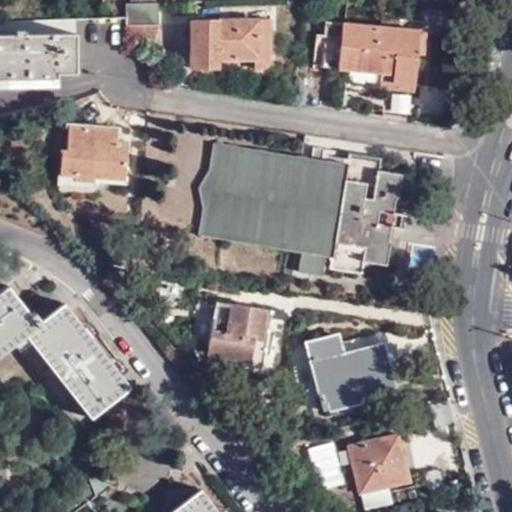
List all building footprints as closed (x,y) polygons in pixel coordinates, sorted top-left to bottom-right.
[(129,4),(122,4),(122,26),(154,25),(154,3),(129,4)] [(422,54),(425,21),(377,18),(376,27),(321,23),(318,66),(335,67),(335,71),(360,73),(359,86),(411,90),(415,54),(422,54)] [(269,21),(190,20),(189,68),(215,68),(215,60),(253,61),(252,69),(264,69),(269,63),(269,21)] [(154,25),(122,26),(122,34),(149,42),(154,25)] [(30,79),(56,79),(56,75),(75,75),(75,34),(25,35),(24,29),(14,29),(14,35),(0,35),(0,87),(31,87),(30,79)] [(55,88),(56,79),(30,79),(31,87),(55,88)] [(115,142),(117,129),(68,125),(66,151),(62,151),(59,180),(93,184),(94,177),(124,180),(128,142),(115,142)] [(379,158),(348,153),(345,165),(310,160),(196,142),(193,169),(179,187),(186,209),(183,233),(295,252),(291,271),(321,276),(324,257),(331,258),(329,270),(362,275),(364,263),(385,267),(390,242),(388,242),(394,199),(397,199),(401,174),(378,170),(379,158)] [(345,165),(348,153),(312,148),(310,160),(345,165)] [(0,511),(0,355),(16,343),(27,335),(31,340),(90,418),(130,386),(120,374),(112,364),(93,338),(83,327),(65,304),(43,322),(35,312),(29,315),(6,286),(0,290),(0,511)] [(268,331),(271,311),(215,303),(209,347),(211,352),(214,355),(222,357),(222,364),(262,370),(267,337),(273,338),(274,332),(268,331)] [(83,327),(93,338),(98,332),(91,322),(83,327)] [(393,391),(378,334),(339,345),(335,332),(305,340),(321,395),(318,397),(323,411),(393,391)] [(27,335),(16,343),(21,348),(31,340),(27,335)] [(112,364),(120,374),(128,370),(119,359),(112,364)] [(349,447),(360,494),(388,488),(408,484),(397,436),(349,447)] [(396,508),(432,500),(429,485),(393,493),(396,508)] [(388,488),(360,494),(364,511),(392,505),(388,488)] [(217,511),(201,489),(171,511),(217,511)]
